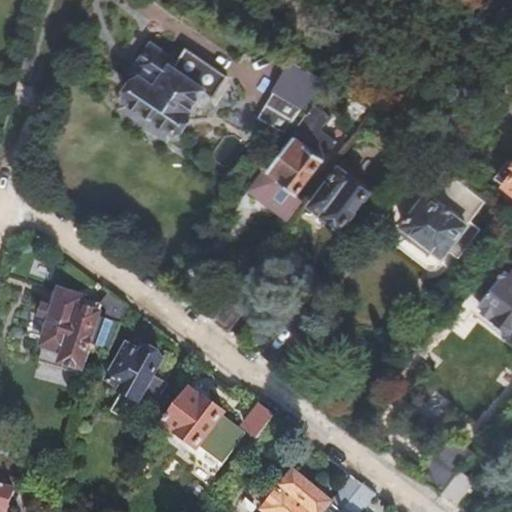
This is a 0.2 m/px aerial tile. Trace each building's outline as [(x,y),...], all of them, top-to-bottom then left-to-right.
[(130,95),(186,133),(217,87),(229,96),(239,81),(190,47),(183,57),(158,40),(142,61),(149,66),(130,95)] [(255,108),(282,125),(320,71),(294,54),(255,108)] [(180,141),(186,133),(130,95),(124,103),(180,141)] [(295,130),(270,165),(300,188),(325,152),(295,130)] [(263,161),(277,142),(263,132),(250,151),(263,161)] [(499,193),(511,202),(511,160),(508,157),(495,174),(507,183),(499,193)] [(337,164),(311,199),(327,212),(320,222),(335,233),(369,188),(337,164)] [(440,169),(403,220),(444,250),(482,200),(440,169)] [(511,274),(502,268),(479,301),(511,322),(511,274)] [(214,319),(235,290),(221,280),(200,309),(214,319)] [(102,326),(115,330),(125,305),(125,302),(105,287),(102,298),(101,302),(108,310),(102,326)] [(86,355),(101,302),(61,290),(56,306),(47,303),(41,306),(39,311),(42,317),(52,319),(49,328),(43,327),(39,342),(86,355)] [(250,302),(235,290),(214,319),(229,331),(250,302)] [(320,316),(297,299),(279,323),(302,340),(320,316)] [(121,348),(107,389),(122,393),(118,407),(138,412),(142,398),(159,403),(167,377),(151,372),(157,353),(136,348),(135,352),(121,348)] [(190,389),(163,425),(196,449),(202,441),(221,455),(243,428),(190,389)] [(246,426),(258,435),(273,416),(261,406),(246,426)] [(338,511),(362,483),(349,473),(328,498),(292,469),(260,509),(264,511),(338,511)] [(458,470),(441,493),(455,504),(473,480),(458,470)] [(0,481),(0,511),(2,511),(11,484),(0,481)] [(338,511),(358,511),(374,493),(362,483),(338,511)]
